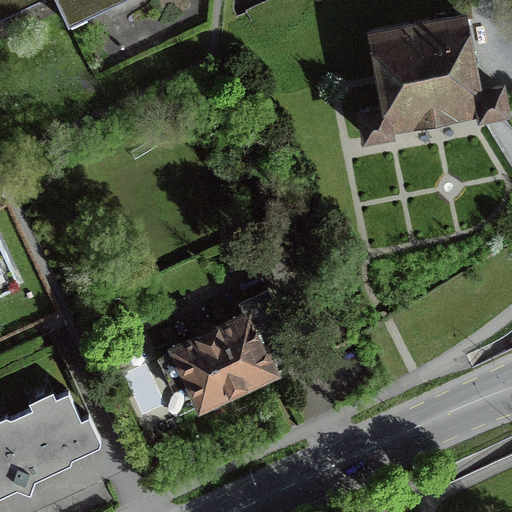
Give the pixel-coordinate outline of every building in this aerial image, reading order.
[(0,0),(0,20),(42,0),(62,0),(73,22),(118,0),(0,0)] [(342,0),(262,0),(245,8),(259,39),(342,0)] [(471,62),(463,16),(369,33),(382,110),(361,114),(365,137),(389,133),(388,127),(478,109),(479,116),(481,115),(501,111),(504,111),(503,108),(499,87),(476,91),(471,62)] [(0,288),(14,282),(0,249),(0,288)] [(222,396),(299,360),(266,291),(239,303),(245,315),(157,358),(172,390),(188,383),(199,407),(204,405),(213,406),(219,402),(222,396)] [(100,440),(87,414),(80,417),(67,391),(54,397),(52,401),(47,404),(42,402),(10,417),(5,416),(0,418),(0,494),(5,492),(7,487),(10,485),(29,492),(33,480),(36,473),(39,472),(44,473),(69,462),(71,457),(98,444),(100,440)]
